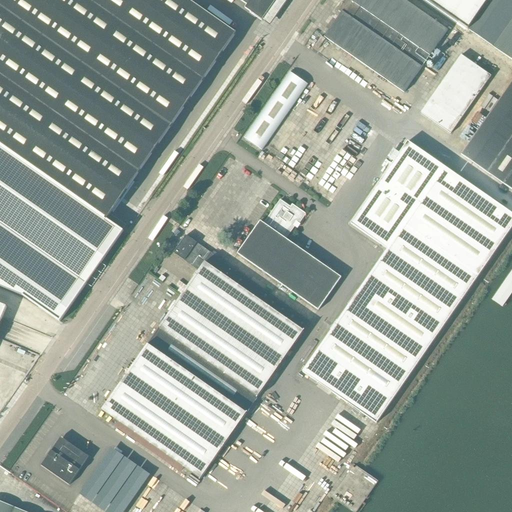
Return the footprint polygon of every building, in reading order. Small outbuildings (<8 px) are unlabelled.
[(0,0),(0,286),(23,296),(60,322),(63,317),(124,231),(123,231),(107,220),(133,183),(237,34),(188,0),(0,0)] [(239,0),(247,5),(245,8),(262,20),(276,0),(239,0)] [(341,13),(324,37),(404,93),(448,30),(404,0),(345,0),(338,11),(341,13)] [(511,0),(424,0),(511,60),(511,0)] [(461,55),(421,113),(451,134),(491,76),(487,73),(490,68),(480,61),(476,66),(461,55)] [(308,85),(290,72),(244,138),(262,151),(308,85)] [(511,81),(461,154),(511,189),(511,81)] [(351,224),(370,237),(388,250),(303,372),(377,423),(511,228),(511,213),(408,142),(351,224)] [(286,239),(295,227),(297,229),(300,224),(306,214),(292,204),(290,207),(280,200),(264,223),(260,221),(237,254),(318,311),(341,278),(286,239)] [(148,344),(102,410),(201,479),(247,413),(258,398),(304,331),(310,322),(211,253),(159,328),(148,344)] [(89,457),(61,438),(41,466),(69,485),(89,457)] [(25,511),(0,501),(0,511),(25,511)]
